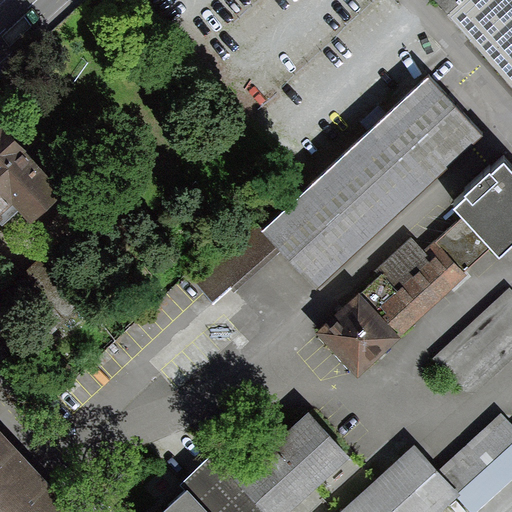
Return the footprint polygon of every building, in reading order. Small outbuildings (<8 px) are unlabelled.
[(465,0),(435,0),(450,15),(465,0)] [(511,0),(465,0),(450,15),(511,85),(511,0)] [(256,226),(309,283),(472,134),(419,77),(256,226)] [(0,216),(10,208),(23,222),(55,193),(0,134),(0,216)] [(497,250),(511,235),(511,174),(492,153),(446,198),(497,250)] [(343,377),(490,254),(454,212),(308,334),(343,377)] [(434,355),(472,393),(511,352),(511,288),(506,283),(434,355)] [(310,412),(237,481),(265,511),(286,511),(349,455),(310,412)] [(73,511),(0,433),(0,511),(73,511)] [(341,511),(445,511),(463,496),(416,445),(341,511)] [(187,491),(205,511),(265,511),(237,481),(213,455),(180,484),(187,491)] [(205,511),(187,491),(164,511),(205,511)]
